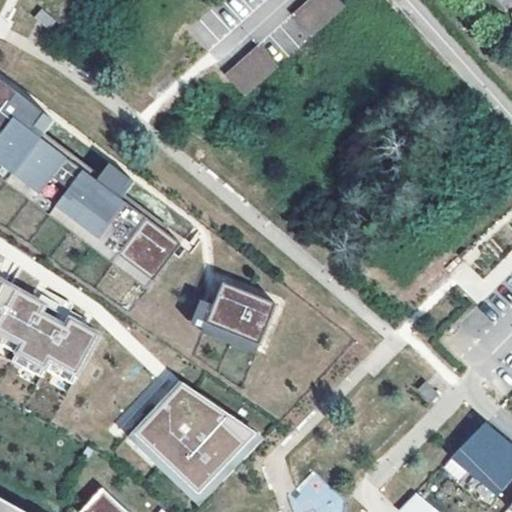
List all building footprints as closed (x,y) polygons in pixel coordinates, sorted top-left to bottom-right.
[(339,0),(308,0),(292,14),(310,35),(344,5),(339,0)] [(36,18),(50,31),(58,22),(44,9),(36,18)] [(256,44),(223,74),(243,95),(275,66),(256,44)] [(0,137),(25,154),(38,133),(184,234),(188,229),(128,188),(124,185),(45,131),(35,125),(44,112),(0,82),(0,137)] [(54,119),(44,112),(35,125),(45,131),(54,119)] [(0,137),(0,162),(158,272),(184,234),(38,133),(25,154),(0,137)] [(0,175),(152,281),(158,272),(0,162),(0,175)] [(124,185),(128,188),(137,175),(132,172),(124,185)] [(62,316),(0,280),(0,361),(71,400),(105,341),(62,316)] [(223,281),(206,322),(260,344),(277,304),(223,281)] [(256,355),(260,344),(206,322),(202,333),(256,355)] [(439,394),(426,383),(419,390),(432,402),(439,394)] [(250,439),(186,385),(167,406),(138,442),(202,496),(250,439)] [(483,423),(450,457),(498,497),(511,479),(511,443),(504,436),(500,440),(483,423)] [(294,511),(339,511),(329,481),(289,493),(294,511)] [(127,511),(103,489),(82,511),(83,511),(127,511)] [(415,493),(403,507),(409,511),(411,511),(423,499),(415,493)] [(23,511),(0,499),(0,511),(23,511)] [(431,511),(434,508),(423,499),(411,511),(409,511),(403,507),(399,511),(431,511)]
